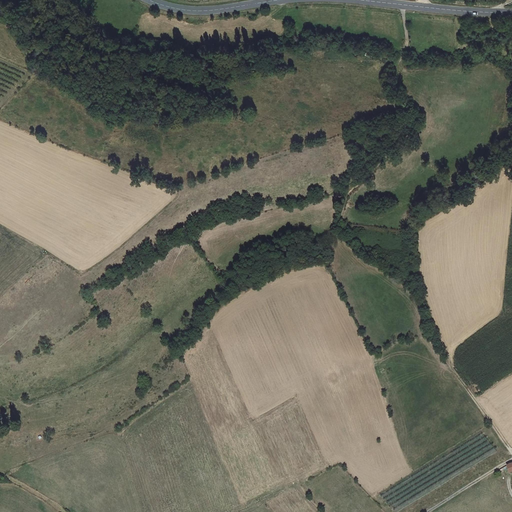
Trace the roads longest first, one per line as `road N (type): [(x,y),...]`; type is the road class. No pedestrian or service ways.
road 1 (track): [(401,4),(408,34),(395,84),(420,120),(351,189),(340,236),(424,309),(441,355)]
road 2 (secondary): [(357,0),(511,12)]
road 3 (secondary): [(150,0),(202,10),(280,0)]
